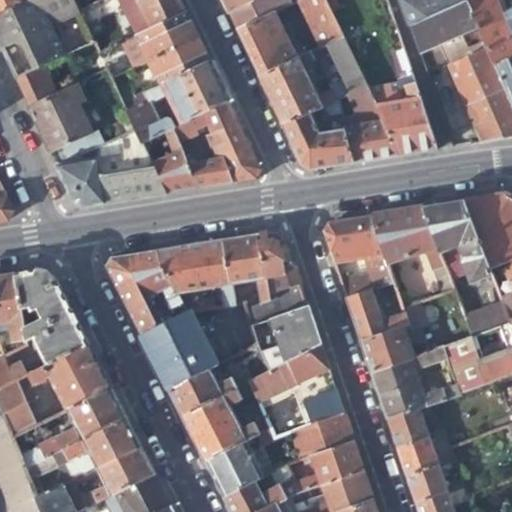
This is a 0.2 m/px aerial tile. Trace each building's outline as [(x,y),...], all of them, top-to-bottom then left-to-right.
[(30,0),(26,2),(0,15),(0,52),(14,81),(42,67),(92,44),(70,0),(30,0)] [(25,0),(0,0),(0,15),(26,2),(25,0)] [(132,33),(134,38),(184,15),(176,0),(133,0),(144,22),(135,25),(137,30),(132,33)] [(261,0),(220,0),(223,6),(228,17),(261,0)] [(261,0),(228,17),(233,26),(237,33),(273,16),(297,4),(304,0),(261,0)] [(304,0),(297,4),(308,27),(320,51),(324,49),(340,41),(320,0),(304,0)] [(384,36),(393,32),(381,0),(320,0),(340,41),(346,53),(384,36)] [(464,7),(460,0),(396,0),(408,31),(464,7)] [(493,0),(460,0),(464,7),(473,27),(498,15),(500,15),(493,0)] [(440,55),(446,68),(472,56),(469,49),(480,43),(473,27),(464,7),(408,31),(417,57),(437,48),(440,55)] [(511,8),(500,15),(498,15),(473,27),(480,43),(491,69),(511,61),(511,46),(508,38),(511,37),(511,36),(511,8)] [(134,38),(146,65),(197,41),(190,27),(184,15),(134,38)] [(284,39),(273,16),(237,33),(242,45),(250,62),(259,80),(300,60),(296,54),(292,55),(284,39)] [(308,27),(284,39),(292,55),(296,54),(300,60),(309,56),(313,55),(320,51),(308,27)] [(396,69),(405,65),(393,32),(384,36),(396,69)] [(146,65),(157,89),(208,65),(201,51),(197,41),(146,65)] [(340,41),(324,49),(327,55),(340,83),(328,90),(330,94),(335,105),(353,96),(364,90),(346,53),(340,41)] [(446,68),(479,144),(492,142),(511,138),(511,115),(491,69),(480,43),(469,49),(472,56),(446,68)] [(313,64),(309,56),(300,60),(259,80),(272,108),(283,130),(310,117),(332,106),(335,105),(330,94),(316,101),(302,69),(313,64)] [(511,61),(491,69),(511,115),(511,61)] [(163,97),(177,127),(226,103),(214,78),(208,65),(157,89),(142,96),(147,104),(163,97)] [(20,96),(27,110),(35,106),(56,96),(43,69),(42,67),(14,81),(20,96)] [(106,73),(110,82),(120,77),(115,68),(106,73)] [(394,87),(364,90),(372,108),(381,125),(396,158),(417,154),(435,151),(410,81),(393,84),(394,87)] [(76,87),(56,96),(35,106),(43,123),(35,127),(41,139),(49,158),(93,138),(78,108),(84,104),(76,87)] [(117,96),(125,115),(147,104),(142,96),(142,95),(133,100),(129,91),(117,96)] [(218,160),(183,165),(193,190),(213,187),(229,184),(248,181),(255,180),(259,171),(226,103),(177,127),(172,129),(169,130),(172,138),(177,136),(180,139),(192,137),(194,132),(207,127),(212,137),(208,138),(218,160)] [(156,125),(147,104),(125,115),(134,133),(139,145),(162,134),(169,130),(172,129),(170,124),(165,121),(156,125)] [(27,110),(35,127),(43,123),(35,106),(27,110)] [(341,167),(349,166),(343,135),(320,139),(315,127),(310,117),(283,130),(288,140),(301,167),(306,169),(311,172),(341,167)] [(396,158),(381,125),(343,131),(343,135),(349,166),(358,164),(396,158)] [(162,134),(168,145),(174,142),(172,138),(169,130),(162,134)] [(122,202),(163,195),(149,165),(139,145),(134,133),(81,159),(83,165),(55,169),(62,183),(70,202),(84,208),(122,202)] [(170,156),(149,165),(163,195),(175,193),(193,190),(183,165),(174,142),(168,145),(166,146),(170,156)] [(0,222),(4,222),(9,212),(0,192),(0,222)] [(499,265),(511,260),(511,201),(502,197),(480,200),(459,204),(485,270),(499,265)] [(488,278),(485,270),(459,204),(443,206),(421,210),(437,255),(443,253),(452,280),(463,276),(468,285),(488,278)] [(429,274),(442,269),(437,255),(421,210),(397,214),(368,219),(381,258),(384,265),(420,253),(423,256),(429,274)] [(331,266),(361,261),(381,258),(368,219),(351,222),(325,226),(320,235),(331,266)] [(268,236),(255,238),(264,295),(270,293),(297,285),(287,254),(282,239),(273,236),(268,236)] [(271,302),(270,293),(264,295),(255,238),(242,240),(220,244),(226,288),(252,284),(256,307),(271,302)] [(218,310),(229,309),(228,300),(226,288),(220,244),(190,248),(154,254),(173,297),(214,290),(218,310)] [(447,282),(452,280),(443,253),(437,255),(442,269),(447,282)] [(173,297),(154,254),(135,257),(108,261),(104,271),(122,307),(138,338),(181,317),(173,297)] [(367,277),(338,287),(343,302),(368,293),(378,289),(391,285),(384,265),(381,258),(361,261),(367,277)] [(511,294),(510,295),(511,300),(511,260),(499,265),(505,282),(511,279),(511,281),(511,294)] [(32,340),(45,366),(85,347),(66,309),(50,277),(38,271),(13,275),(25,341),(32,340)] [(0,277),(0,353),(2,360),(26,347),(25,341),(13,275),(0,277)] [(384,306),(396,302),(391,285),(378,289),(384,306)] [(377,316),(368,293),(343,302),(349,321),(357,343),(405,326),(399,311),(399,309),(387,313),(377,316)] [(234,300),(228,300),(229,309),(240,307),(240,302),(234,300)] [(384,306),(387,313),(399,309),(396,302),(384,306)] [(460,318),(464,329),(467,338),(469,337),(497,327),(506,324),(498,304),(460,318)] [(414,306),(399,311),(405,326),(357,343),(362,358),(368,374),(426,353),(422,344),(422,343),(407,348),(402,335),(417,330),(421,329),(414,306)] [(305,308),(265,327),(249,333),(254,347),(260,363),(264,375),(318,347),(310,323),(305,308)] [(188,315),(181,317),(138,338),(150,362),(164,389),(206,369),(215,365),(188,315)] [(244,318),(249,333),(265,327),(262,318),(253,315),(244,318)] [(511,355),(481,367),(469,337),(467,338),(439,349),(455,397),(511,375),(511,321),(506,324),(497,327),(503,344),(511,339),(511,355)] [(464,329),(422,344),(426,353),(439,349),(467,338),(464,329)] [(422,343),(417,330),(402,335),(407,348),(422,343)] [(63,412),(66,411),(108,391),(95,366),(85,347),(45,366),(41,368),(25,376),(31,388),(46,381),(63,412)] [(324,365),(318,347),(264,375),(246,385),(251,394),(255,405),(287,389),(294,405),(300,403),(333,391),(326,371),(324,365)] [(433,406),(456,398),(455,397),(439,349),(426,353),(368,374),(375,394),(384,423),(416,412),(433,406)] [(8,375),(2,360),(0,361),(0,387),(12,382),(25,376),(22,369),(8,375)] [(215,386),(206,369),(164,389),(172,404),(180,419),(246,385),(264,375),(260,363),(215,386)] [(30,429),(12,382),(0,387),(0,413),(2,418),(10,438),(30,429)] [(225,408),(251,394),(246,385),(180,419),(189,439),(202,463),(242,443),(237,432),(225,408)] [(261,417),(294,405),(287,389),(255,405),(261,417)] [(55,439),(62,451),(123,421),(114,403),(108,391),(66,411),(74,429),(55,439)] [(300,403),(308,427),(341,415),(337,403),(333,391),(300,403)] [(308,427),(300,403),(294,405),(261,417),(261,418),(267,431),(271,440),(280,437),(288,434),(308,427)] [(436,414),(433,406),(416,412),(426,417),(436,414)] [(425,439),(416,412),(384,423),(389,436),(393,450),(425,439)] [(301,461),(350,442),(346,428),(341,415),(308,427),(288,434),(298,462),(301,461)] [(0,488),(9,511),(39,511),(35,500),(28,483),(23,470),(18,458),(10,438),(2,418),(0,418),(0,488)] [(250,424),(256,436),(267,431),(261,418),(250,424)] [(86,454),(95,471),(138,450),(131,436),(123,421),(62,451),(43,460),(23,470),(28,483),(86,454)] [(250,424),(237,432),(242,443),(248,440),(253,437),(256,436),(250,424)] [(432,427),(435,436),(442,433),(440,425),(432,427)] [(272,442),(271,440),(267,431),(256,436),(253,437),(256,443),(258,449),(272,442)] [(445,442),(442,433),(435,436),(431,437),(425,439),(428,445),(437,442),(438,445),(445,442)] [(37,448),(43,460),(62,451),(55,439),(37,448)] [(435,467),(428,445),(425,439),(393,450),(399,466),(403,477),(435,467)] [(291,484),(292,487),(295,494),(319,486),(361,472),(356,457),(350,442),(301,461),(303,468),(311,464),(315,476),(291,484)] [(260,479),(242,443),(202,463),(210,480),(220,499),(251,484),(260,479)] [(37,448),(18,458),(23,470),(43,460),(37,448)] [(78,511),(109,497),(119,492),(151,476),(144,461),(138,450),(95,471),(103,487),(79,499),(81,504),(76,506),(78,511)] [(442,488),(435,467),(403,477),(409,496),(413,507),(444,496),(442,488)] [(257,495),(251,484),(220,499),(226,511),(261,511),(274,505),(295,494),(292,487),(291,484),(283,468),(266,476),(272,487),(257,495)] [(278,511),(274,505),(261,511),(339,511),(371,502),(366,488),(361,472),(319,486),(324,504),(302,511),(278,511)] [(151,476),(119,492),(109,497),(117,511),(164,511),(168,510),(159,491),(151,476)] [(452,484),(455,492),(461,490),(458,481),(452,484)] [(452,484),(442,488),(444,496),(455,492),(452,484)] [(72,511),(60,488),(35,500),(39,511),(72,511)] [(464,498),(461,490),(455,492),(457,500),(464,498)] [(450,511),(444,496),(413,507),(414,511),(450,511)] [(374,511),(371,502),(339,511),(374,511)]
